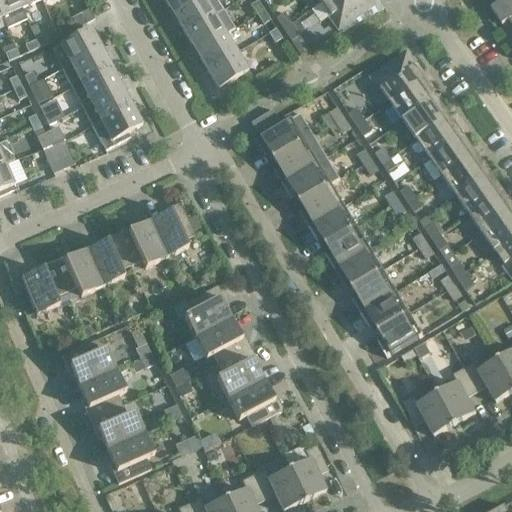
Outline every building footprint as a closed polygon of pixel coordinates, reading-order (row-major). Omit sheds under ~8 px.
[(21,10),(16,0),(0,0),(0,15),(2,19),(21,10)] [(41,2),(40,0),(16,0),(21,10),(41,2)] [(162,0),(173,17),(200,0),(162,0)] [(223,12),(215,0),(200,0),(173,17),(184,35),(223,12)] [(372,6),(367,0),(327,0),(320,5),(338,30),(372,6)] [(511,0),(493,0),(494,1),(497,6),(491,11),(502,27),(509,22),(510,25),(511,25),(511,26),(511,0)] [(264,13),(257,3),(250,8),(256,17),(264,13)] [(94,21),(89,11),(81,15),(86,26),(94,21)] [(234,30),(223,12),(184,35),(195,54),(225,36),(234,30)] [(270,22),(264,13),(256,17),(263,27),(270,22)] [(276,20),(282,31),(291,26),(284,15),(276,20)] [(299,38),(291,26),(282,31),(290,43),(299,38)] [(59,47),(70,67),(100,51),(90,31),(59,47)] [(282,41),(275,31),(268,35),(275,45),(282,41)] [(236,55),(225,36),(195,54),(206,72),(236,55)] [(46,37),(35,42),(39,50),(50,45),(46,37)] [(39,50),(35,42),(24,46),(28,54),(39,50)] [(4,55),(8,63),(19,58),(15,50),(4,55)] [(111,70),(100,51),(70,67),(61,71),(71,91),(111,70)] [(247,74),(236,55),(206,72),(218,92),(247,74)] [(373,79),(391,105),(424,81),(407,56),(373,79)] [(121,89),(111,70),(71,91),(82,110),(121,89)] [(31,74),(24,78),(29,89),(36,85),(31,74)] [(21,88),(16,78),(8,81),(13,92),(21,88)] [(437,99),(424,81),(391,105),(404,123),(437,99)] [(52,99),(43,82),(36,85),(29,89),(37,106),(52,99)] [(26,99),(21,88),(13,92),(19,103),(26,99)] [(131,108),(121,89),(82,110),(92,129),(131,108)] [(450,118),(437,99),(404,123),(417,142),(450,118)] [(141,128),(131,108),(92,129),(105,153),(113,149),(130,140),(128,136),(141,128)] [(344,120),(337,109),(330,115),(336,125),(344,120)] [(357,110),(349,116),(357,128),(365,122),(357,110)] [(279,122),(273,112),(252,125),(258,135),(279,122)] [(50,113),(43,117),(48,127),(55,124),(50,113)] [(29,120),(35,133),(43,129),(36,116),(29,120)] [(300,116),(292,121),(256,143),(263,155),(268,152),(274,162),(313,139),(300,116)] [(464,137),(450,118),(417,142),(430,160),(464,137)] [(351,130),(344,120),(336,125),(343,135),(351,130)] [(372,133),(365,122),(357,128),(364,139),(372,133)] [(65,144),(59,132),(38,141),(43,154),(54,149),(65,144)] [(477,155),(464,137),(430,160),(443,179),(477,155)] [(339,182),(313,139),(274,162),(281,172),(275,176),(289,198),(294,195),(300,205),(331,187),(339,182)] [(5,144),(0,145),(0,168),(4,167),(14,163),(12,160),(12,156),(9,149),(6,146),(5,144)] [(75,167),(65,144),(54,149),(64,171),(75,167)] [(64,171),(54,149),(43,154),(53,176),(64,171)] [(383,150),(375,155),(382,166),(390,160),(383,150)] [(372,162),(365,152),(357,157),(364,167),(372,162)] [(490,174),(477,155),(443,179),(456,198),(490,174)] [(397,171),(390,160),(382,166),(389,177),(397,171)] [(379,172),(372,162),(364,167),(371,177),(379,172)] [(0,199),(15,192),(4,167),(0,168),(0,199)] [(503,193),(490,174),(456,198),(469,216),(503,193)] [(344,208),(331,187),(300,205),(307,216),(302,219),(308,230),(344,208)] [(408,188),(400,193),(407,204),(415,198),(408,188)] [(511,214),(511,205),(503,193),(469,216),(482,235),(511,214)] [(400,204),(393,194),(385,199),(392,209),(400,204)] [(422,209),(415,198),(407,204),(414,215),(422,209)] [(406,214),(400,204),(392,209),(399,219),(406,214)] [(168,215),(149,224),(166,261),(187,251),(184,243),(195,238),(179,206),(167,212),(168,215)] [(357,230),(344,208),(308,230),(315,241),(320,238),(326,248),(357,230)] [(511,242),(511,214),(482,235),(496,254),(511,242)] [(166,261),(149,224),(129,233),(127,230),(116,236),(131,268),(141,263),(145,271),(166,261)] [(433,226),(425,231),(432,242),(441,236),(433,226)] [(370,251),(357,230),(326,248),(333,259),(328,262),(334,273),(370,251)] [(131,268),(116,236),(104,241),(105,244),(85,253),(102,290),(123,281),(120,273),(131,268)] [(427,246),(421,236),(413,241),(420,251),(427,246)] [(448,247),(441,236),(432,242),(439,253),(448,247)] [(511,242),(496,254),(511,277),(511,242)] [(434,256),(427,246),(420,251),(427,261),(434,256)] [(383,273),(370,251),(334,273),(341,284),(346,281),(352,292),(383,273)] [(102,290),(85,253),(65,262),(64,258),(52,264),(66,297),(77,292),(80,300),(102,290)] [(66,297),(52,264),(40,269),(41,272),(20,281),(35,318),(58,309),(55,301),(66,297)] [(459,264),(450,269),(457,280),(466,275),(459,264)] [(396,295),(383,273),(352,292),(359,302),(354,305),(360,316),(396,295)] [(474,287),(466,275),(457,280),(465,292),(474,287)] [(455,288),(449,278),(441,283),(448,293),(455,288)] [(19,281),(10,284),(15,296),(24,292),(19,281)] [(183,319),(194,340),(230,321),(220,302),(223,300),(217,288),(185,305),(190,315),(183,319)] [(462,298),(455,288),(448,293),(454,303),(462,298)] [(409,316),(396,295),(360,316),(367,327),(372,324),(378,335),(409,316)] [(423,338),(409,316),(378,335),(385,345),(380,348),(387,360),(423,338)] [(152,319),(142,323),(147,333),(156,329),(152,319)] [(240,340),(230,321),(194,340),(205,361),(213,357),(218,367),(250,350),(244,338),(240,340)] [(511,327),(503,333),(509,342),(511,339),(511,327)] [(69,370),(78,389),(115,373),(106,351),(98,354),(93,344),(60,358),(66,371),(69,370)] [(151,357),(146,346),(139,349),(144,360),(151,357)] [(256,362),(250,350),(218,367),(223,377),(216,381),(227,402),(263,383),(253,364),(256,362)] [(511,354),(499,362),(511,385),(511,354)] [(155,366),(151,357),(144,360),(148,369),(155,366)] [(511,395),(511,385),(499,362),(479,373),(475,365),(464,371),(475,392),(485,386),(496,405),(511,395)] [(184,370),(170,377),(177,389),(191,381),(184,370)] [(475,392),(464,371),(453,377),(457,385),(438,396),(455,428),(476,416),(465,397),(475,392)] [(125,394),(115,373),(78,389),(87,409),(84,411),(89,423),(122,408),(117,397),(125,394)] [(273,402),(263,383),(227,402),(238,423),(246,419),(251,429),(283,413),(276,400),(273,402)] [(185,385),(175,391),(179,400),(190,394),(185,385)] [(455,428),(438,396),(418,407),(414,398),(402,404),(414,425),(424,420),(434,439),(455,428)] [(127,419),(122,408),(89,423),(94,435),(98,433),(106,453),(144,437),(134,415),(127,419)] [(310,426),(303,430),(307,439),(314,436),(310,426)] [(153,458),(144,437),(106,453),(115,473),(112,474),(117,487),(150,472),(146,462),(153,458)] [(194,438),(185,443),(190,454),(199,450),(194,438)] [(210,439),(201,444),(205,453),(215,448),(210,439)] [(308,462),(288,472),(304,504),(325,494),(316,475),(326,470),(316,448),(304,454),(308,462)] [(287,511),(304,504),(288,472),(268,481),(264,473),(253,478),(263,500),(273,495),(281,511),(287,511)] [(263,500),(253,478),(241,483),(245,492),(225,501),(229,511),(255,511),(252,504),(263,500)] [(229,511),(225,501),(204,510),(201,501),(189,506),(191,511),(229,511)]
